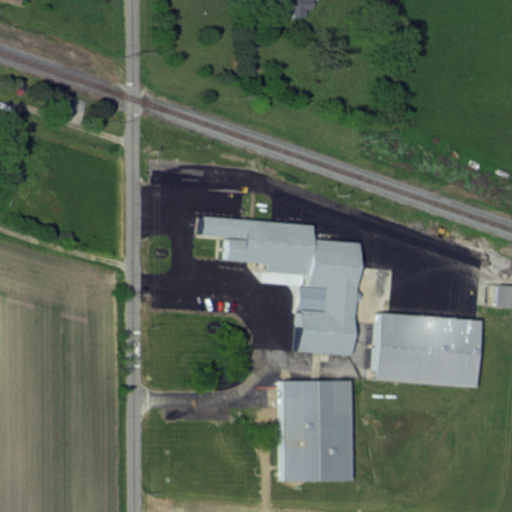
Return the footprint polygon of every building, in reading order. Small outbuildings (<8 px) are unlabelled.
[(307,16),(306,8),(317,8),(316,0),(272,0),(272,9),(290,8),(291,16),(307,16)] [(359,241),(311,238),(312,223),(200,215),(199,234),(226,236),(225,259),(266,262),(265,271),(307,274),(307,285),(325,286),(323,310),(296,308),(294,350),(352,354),(359,241)] [(511,284),(495,284),(494,305),(511,306),(511,284)] [(479,319),(375,312),(371,379),(475,385),(479,319)] [(281,480),(349,480),(349,379),(282,379),(281,480)]
